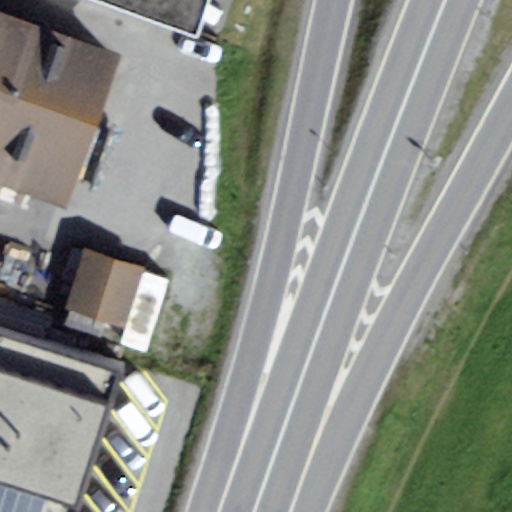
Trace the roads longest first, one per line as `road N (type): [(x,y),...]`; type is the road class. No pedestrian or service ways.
road 1 (primary): [(446,0),(255,511)]
road 2 (primary): [(336,0),(238,511)]
road 3 (primary): [(279,511),(511,111)]
